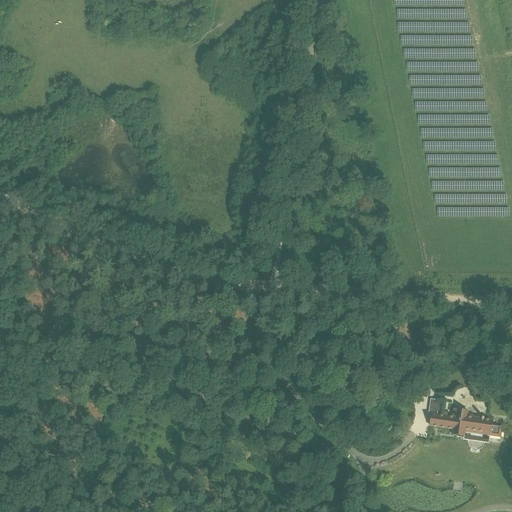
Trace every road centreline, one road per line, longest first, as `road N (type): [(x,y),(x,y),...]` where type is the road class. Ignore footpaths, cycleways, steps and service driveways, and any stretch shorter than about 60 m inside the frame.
road 1 (track): [(275,286),(200,277),(0,193)]
road 2 (unclassified): [(275,286),(319,0)]
road 3 (track): [(511,299),(275,286)]
